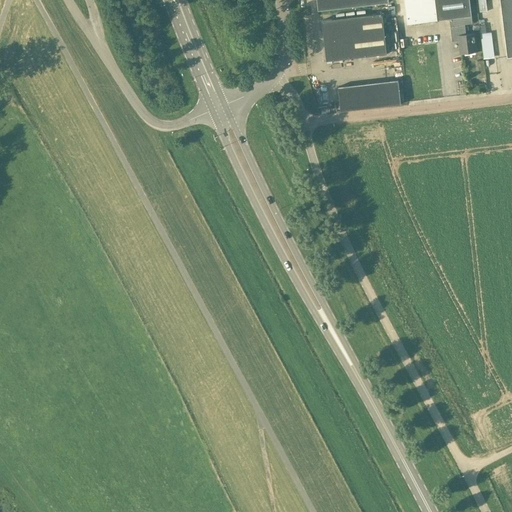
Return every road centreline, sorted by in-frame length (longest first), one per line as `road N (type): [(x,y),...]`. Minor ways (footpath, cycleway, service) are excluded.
road 1 (secondary): [(431,511),(218,107)]
road 2 (unclassified): [(465,471),(354,265),(303,122)]
road 3 (unclassified): [(303,122),(511,97)]
road 4 (unclassified): [(218,107),(173,126),(151,122),(96,34)]
